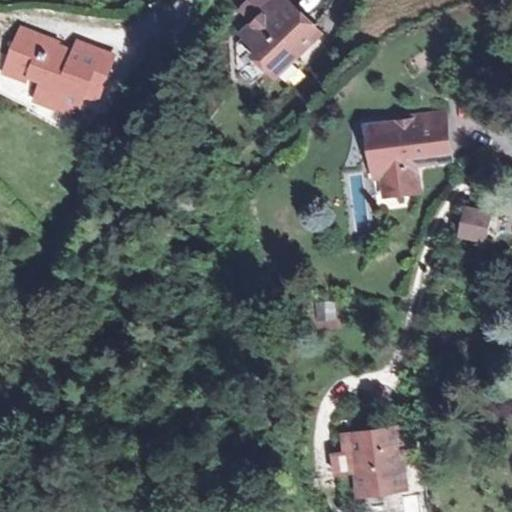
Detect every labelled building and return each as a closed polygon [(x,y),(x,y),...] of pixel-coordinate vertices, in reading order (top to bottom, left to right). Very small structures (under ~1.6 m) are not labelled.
[(247,0),(237,11),(253,26),(242,38),(287,82),(333,35),(296,0),(247,0)] [(80,46),(30,29),(14,75),(50,88),(45,101),(102,121),(127,50),(84,35),(80,46)] [(459,163),(452,109),(367,120),(375,183),(383,182),(386,199),(416,195),(412,169),(459,163)] [(497,209),(469,202),(461,234),(489,240),(497,209)] [(400,424),(339,435),(342,452),(333,453),(337,479),(354,476),(359,505),(413,496),(400,424)]
